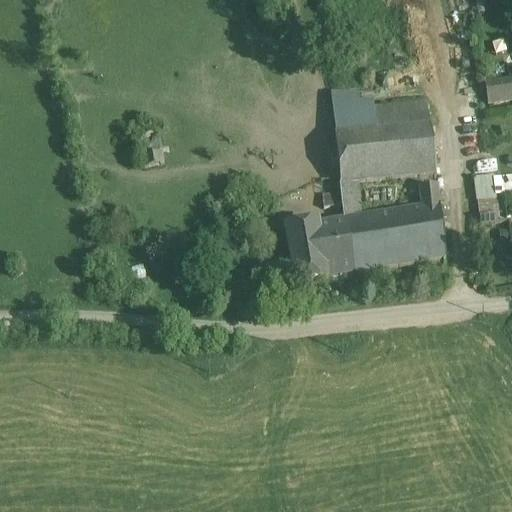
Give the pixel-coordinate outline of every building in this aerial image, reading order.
[(511,0),(489,0),(497,14),(511,6),(511,0)] [(511,77),(489,81),(492,103),(511,100),(511,77)] [(338,89),(341,132),(360,130),(358,106),(357,88),(338,89)] [(358,106),(360,130),(403,128),(429,126),(428,101),(358,106)] [(403,128),(406,180),(433,179),(429,126),(403,128)] [(356,183),(406,180),(403,128),(360,130),(341,132),(344,184),(356,183)] [(157,136),(138,140),(143,168),(162,164),(157,136)] [(511,177),(503,178),(504,191),(511,190),(511,177)] [(473,182),(476,201),(497,198),(495,180),(473,182)] [(341,194),(342,209),(343,220),(360,218),(356,183),(344,184),(339,185),(341,194)] [(438,188),(417,190),(420,212),(440,209),(438,188)] [(342,209),(341,194),(324,196),(326,210),(342,209)] [(503,200),(476,203),(479,227),(507,223),(503,200)] [(420,212),(409,213),(416,269),(446,265),(440,209),(420,212)] [(409,213),(394,215),(400,270),(416,269),(409,213)] [(318,223),(324,279),(400,270),(394,215),(360,218),(343,220),(318,223)] [(324,279),(318,223),(317,220),(284,224),(291,288),(325,284),(324,279)]
